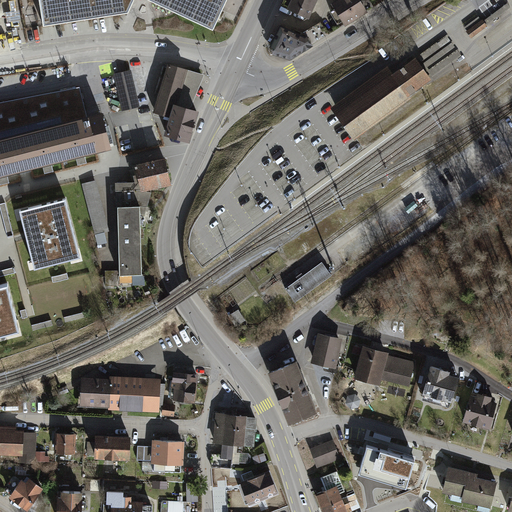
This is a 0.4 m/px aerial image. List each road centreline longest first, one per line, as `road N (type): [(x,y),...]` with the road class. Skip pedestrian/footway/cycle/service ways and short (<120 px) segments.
road 1 (residential): [(279,439),(334,420),(367,422),(511,466)]
road 2 (residential): [(0,65),(133,48),(195,54),(234,68)]
road 3 (tertiary): [(194,159),(168,225),(168,268),(235,367)]
road 4 (residential): [(306,319),(426,349),(511,396)]
road 5 (residential): [(201,427),(0,418)]
road 6 (residential): [(234,68),(261,78),(290,72),(409,0)]
road 7 (residential): [(306,319),(443,212)]
